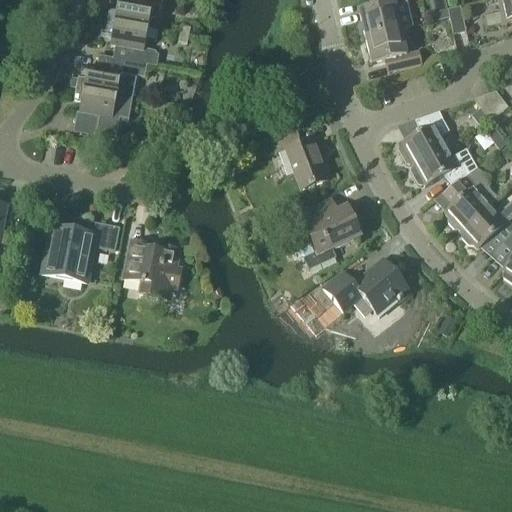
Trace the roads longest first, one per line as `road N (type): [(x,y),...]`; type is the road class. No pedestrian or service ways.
road 1 (residential): [(511,318),(409,240),(349,124)]
road 2 (residential): [(349,124),(463,88),(455,59),(511,45)]
road 3 (residential): [(0,153),(67,53),(82,0)]
road 4 (residential): [(349,124),(323,0)]
